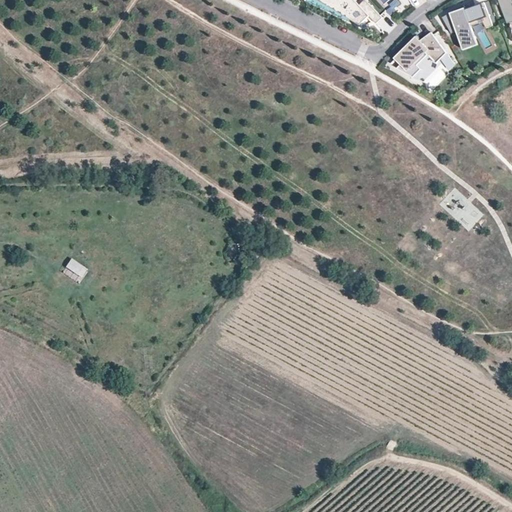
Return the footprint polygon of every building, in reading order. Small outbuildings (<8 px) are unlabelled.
[(348,0),(366,19),(368,17),(358,6),(352,0),(316,0),(359,26),(362,23),(329,0),(348,0)] [(329,0),(362,23),(366,19),(348,0),(329,0)] [(375,24),(381,19),(364,0),(358,6),(368,17),(375,24)] [(511,0),(499,0),(507,24),(511,22),(511,0)] [(486,29),(492,27),(484,4),(474,7),(475,8),(471,10),(470,7),(465,10),(464,7),(442,19),(451,35),(456,33),(463,52),(478,47),(471,27),(483,23),(486,29)] [(439,60),(445,54),(430,33),(418,42),(415,39),(401,53),(400,53),(394,58),(400,64),(395,68),(411,77),(419,69),(413,63),(424,53),(428,58),(434,64),(439,60)] [(419,69),(411,77),(416,80),(423,63),(428,58),(424,53),(413,63),(419,69)] [(445,54),(439,60),(447,71),(453,65),(445,54)] [(455,189),(440,205),(468,231),(483,215),(455,189)] [(71,257),(61,272),(79,284),(89,271),(71,257)]
